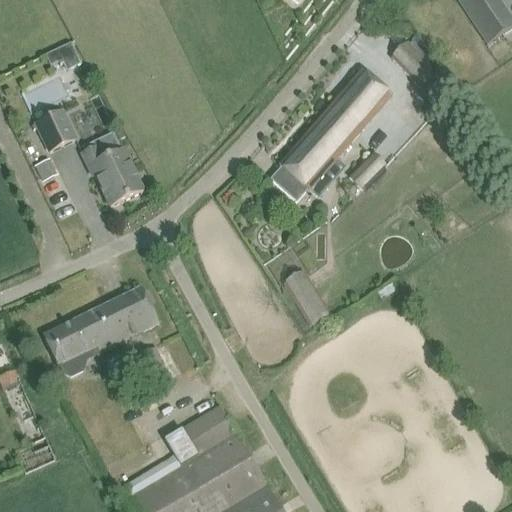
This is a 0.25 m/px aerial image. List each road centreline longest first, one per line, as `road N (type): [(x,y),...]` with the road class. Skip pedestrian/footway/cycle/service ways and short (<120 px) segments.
road 1 (unclassified): [(317,511),(155,229)]
road 2 (unclassified): [(155,229),(233,155),(366,0)]
road 3 (unclassified): [(155,229),(0,301)]
